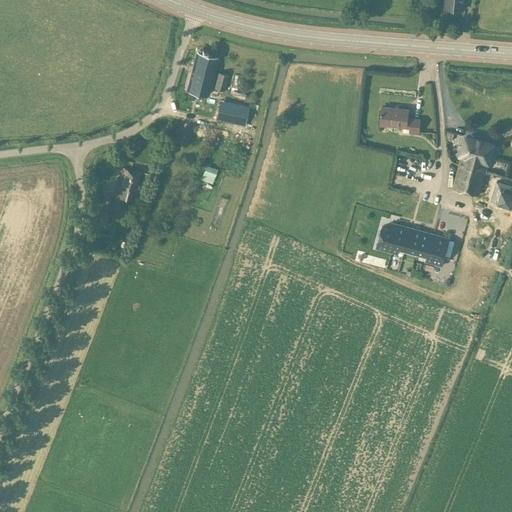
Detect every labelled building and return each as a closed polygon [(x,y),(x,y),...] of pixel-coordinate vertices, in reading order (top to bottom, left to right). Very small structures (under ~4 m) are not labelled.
[(463,10),(463,0),(445,0),(445,8),(463,10)] [(187,89),(208,94),(217,58),(196,52),(187,89)] [(218,72),(213,88),(224,91),(229,75),(218,72)] [(215,118),(245,126),(249,106),(220,100),(215,118)] [(380,124),(406,126),(408,109),(382,106),(382,111),(381,111),(380,113),(381,114),(380,124)] [(420,120),(412,119),(411,132),(418,133),(420,120)] [(462,155),(453,187),(478,194),(487,161),(488,161),(493,144),(466,137),(461,154),(462,155)] [(115,195),(135,200),(142,172),(122,167),(115,195)] [(511,185),(497,181),(491,200),(511,206),(511,185)] [(105,206),(106,206),(112,206),(113,206),(112,194),(104,195),(105,206)] [(383,225),(376,248),(396,253),(397,247),(428,256),(426,261),(440,265),(448,238),(391,222),(390,227),(383,225)]
